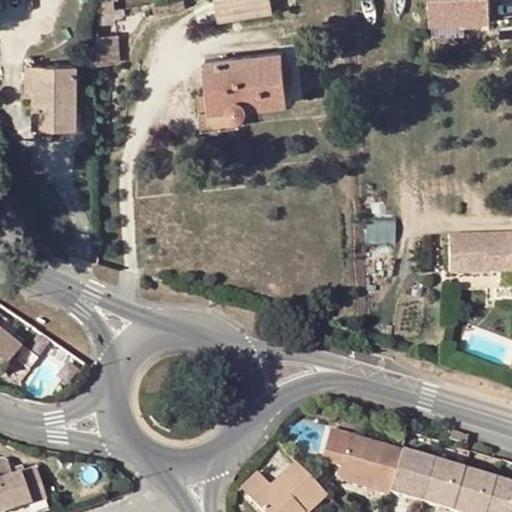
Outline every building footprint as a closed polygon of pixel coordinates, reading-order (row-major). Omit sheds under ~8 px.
[(98,0),(99,11),(111,10),(110,0),(98,0)] [(171,0),(150,4),(152,15),(182,10),(180,0),(171,0)] [(211,0),(216,22),(271,12),(269,0),(211,0)] [(429,0),(430,19),(489,19),(488,0),(429,0)] [(92,14),(93,27),(112,24),(111,10),(92,14)] [(93,42),(93,66),(118,63),(116,35),(93,37),(93,42)] [(203,60),(206,91),(210,111),(225,110),(227,115),(230,117),(234,119),(238,120),(242,119),(246,115),(249,110),(249,106),(286,104),(280,52),(203,60)] [(22,97),(30,96),(30,65),(22,65),(22,97)] [(30,65),(30,96),(31,129),(73,128),(72,65),(30,65)] [(210,111),(206,91),(197,91),(201,130),(237,127),(238,120),(234,119),(230,117),(227,115),(225,110),(210,111)] [(511,236),(446,237),(447,275),(511,276),(511,282),(511,236)] [(0,336),(0,377),(15,389),(34,363),(0,336)] [(385,491),(397,449),(345,434),(332,479),(384,495),(385,491)] [(428,458),(397,449),(385,491),(416,501),(428,458)] [(460,468),(428,458),(416,501),(448,510),(460,468)] [(304,511),(323,496),(292,463),(267,487),(264,484),(246,499),(258,511),(304,511)] [(0,511),(17,511),(30,508),(27,500),(43,496),(36,473),(24,477),(12,480),(11,474),(9,469),(0,464),(0,511)] [(456,511),(480,511),(490,477),(460,468),(448,510),(456,511)] [(22,471),(11,474),(12,480),(24,477),(22,471)] [(237,489),(246,499),(264,484),(254,473),(237,489)] [(511,511),(511,483),(490,477),(480,511),(511,511)] [(27,500),(30,508),(46,504),(43,496),(27,500)]
